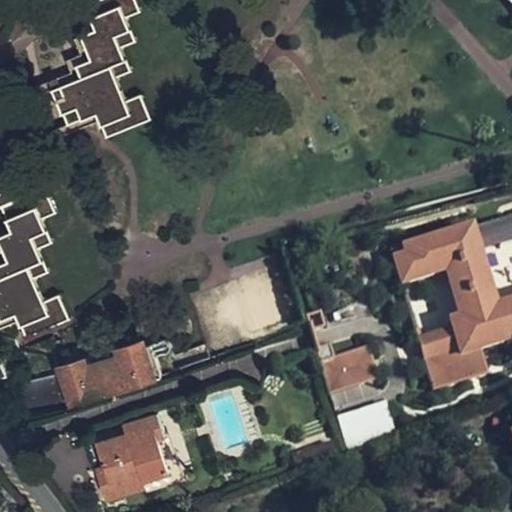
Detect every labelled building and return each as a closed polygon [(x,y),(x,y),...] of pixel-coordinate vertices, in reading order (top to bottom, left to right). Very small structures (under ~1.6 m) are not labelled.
[(83,77),(56,88),(70,124),(99,112),(103,120),(109,136),(140,124),(130,100),(127,101),(114,106),(105,81),(118,76),(109,52),(122,47),(125,46),(114,20),(126,15),(129,13),(123,0),(100,0),(88,5),(98,29),(84,35),(94,60),(80,66),(83,77)] [(137,0),(123,0),(129,13),(141,8),(137,0)] [(137,41),(126,15),(114,20),(125,46),(137,41)] [(84,35),(76,38),(82,55),(69,60),(73,72),(53,80),(56,88),(83,77),(80,66),(94,60),(84,35)] [(131,71),(122,47),(109,52),(118,76),(131,71)] [(127,101),(118,76),(105,81),(114,106),(127,101)] [(130,100),(140,124),(151,119),(141,95),(130,100)] [(99,112),(70,124),(74,132),(103,120),(99,112)] [(20,199),(32,194),(22,169),(10,173),(20,199)] [(0,278),(0,322),(16,315),(26,339),(60,325),(49,301),(45,303),(34,307),(24,282),(35,278),(38,276),(29,254),(40,249),(41,248),(30,223),(43,218),(45,217),(35,193),(32,194),(20,199),(10,173),(7,175),(0,178),(0,208),(2,208),(13,231),(0,236),(10,260),(0,263),(0,276),(1,278),(0,278)] [(35,193),(45,217),(56,212),(46,188),(35,193)] [(30,223),(41,248),(54,242),(43,218),(30,223)] [(511,302),(495,308),(470,228),(390,252),(401,286),(435,276),(445,273),(449,287),(445,288),(455,320),(449,322),(451,329),(417,340),(432,391),(486,374),(479,351),(511,341),(511,302)] [(0,278),(1,278),(0,276),(0,263),(10,260),(0,236),(0,235),(0,278)] [(29,254),(38,276),(50,272),(40,249),(29,254)] [(445,273),(435,276),(439,290),(445,288),(449,287),(445,273)] [(34,307),(45,303),(35,278),(24,282),(34,307)] [(49,301),(60,325),(71,320),(60,296),(49,301)] [(177,308),(162,312),(154,322),(154,333),(157,342),(165,339),(172,344),(176,341),(179,347),(186,342),(192,333),(191,322),(185,313),(177,308)] [(315,317),(303,320),(307,332),(319,329),(315,317)] [(68,409),(163,378),(150,339),(57,369),(59,377),(68,409)] [(325,348),(313,351),(317,363),(329,360),(325,348)] [(329,360),(317,363),(327,395),(374,380),(364,348),(329,360)] [(4,393),(12,423),(68,409),(59,377),(4,393)] [(347,442),(394,432),(387,402),(340,412),(347,442)] [(167,436),(160,411),(124,423),(126,432),(95,442),(102,467),(96,467),(107,501),(148,488),(145,481),(170,473),(159,439),(167,436)] [(180,477),(167,436),(159,439),(170,473),(145,481),(148,488),(180,477)] [(295,471),(334,458),(329,445),(290,457),(295,471)]
